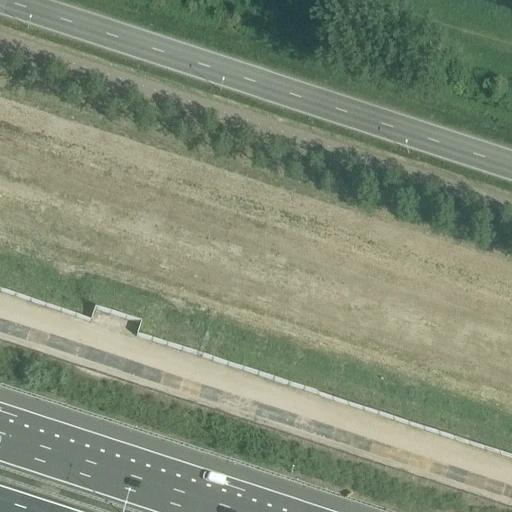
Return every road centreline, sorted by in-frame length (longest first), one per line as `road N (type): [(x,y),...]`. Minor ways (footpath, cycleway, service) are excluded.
road 1 (secondary): [(511,166),(0,0)]
road 2 (motorway): [(214,511),(0,442)]
